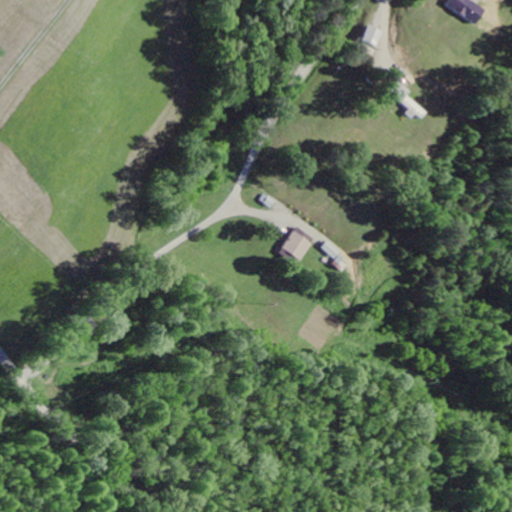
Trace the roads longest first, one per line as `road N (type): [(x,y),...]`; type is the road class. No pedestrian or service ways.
road 1 (residential): [(0,346),(25,343),(204,198),(289,152),(406,51),(449,0)]
road 2 (residential): [(154,511),(0,353)]
